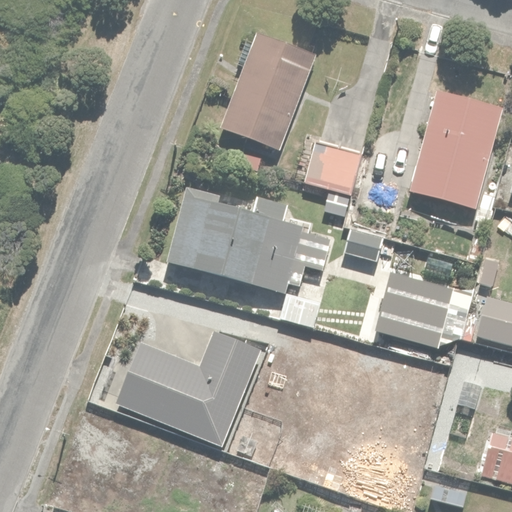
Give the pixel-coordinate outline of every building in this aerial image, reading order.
[(323,58),(262,35),(228,128),(288,151),(323,58)] [(480,210),(506,107),(440,90),(414,193),(480,210)] [(364,156),(320,144),(309,183),(354,195),(364,156)] [(190,194),(172,260),(298,295),(315,233),(289,226),(295,205),(259,196),(255,212),(190,194)] [(390,241),(351,231),(346,252),(385,261),(390,241)] [(511,304),(490,298),(479,337),(511,345),(511,304)] [(465,318),(435,310),(424,351),(454,358),(465,318)] [(228,444),(265,351),(219,333),(204,370),(145,346),(123,402),(228,444)] [(478,413),(455,410),(451,438),(474,441),(478,413)] [(511,435),(492,431),(482,475),(511,482),(511,435)]
